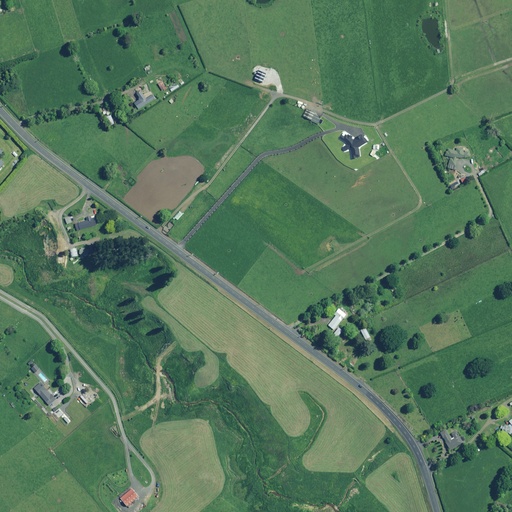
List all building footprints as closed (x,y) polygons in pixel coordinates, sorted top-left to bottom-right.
[(146,99),(141,91),(137,94),(139,98),(138,98),(139,100),(134,103),(139,110),(155,98),(152,94),(146,99)] [(114,125),(111,115),(105,118),(108,127),(114,125)] [(456,151),(447,148),(445,155),(453,158),(452,159),(450,158),(448,164),(455,166),(457,160),(456,160),(456,158),(457,158),(458,158),(459,158),(460,159),(461,159),(462,158),(463,158),(464,158),(465,158),(466,158),(467,158),(468,158),(468,157),(469,157),(470,157),(468,151),(467,152),(466,152),(465,152),(464,152),(463,152),(462,148),(456,148),(456,151)] [(96,225),(94,216),(86,218),(87,221),(75,224),(77,231),(96,225)] [(346,315),(339,309),(334,314),(336,316),(328,325),(334,330),(346,315)] [(371,339),(365,327),(360,330),(366,342),(371,339)] [(342,331),(339,328),(333,335),(337,337),(342,331)] [(39,369),(36,365),(31,369),(35,373),(39,369)] [(51,396),(40,383),(34,388),(49,406),(56,399),(52,395),(51,396)] [(508,425),(505,425),(502,427),(503,429),(502,431),(505,434),(506,433),(507,434),(508,433),(510,434),(511,432),(511,428),(511,426),(510,424),(508,425)] [(451,440),(445,430),(440,433),(450,450),(463,443),(456,431),(452,434),(454,438),(451,440)] [(138,497),(132,489),(120,498),(127,506),(138,497)]
